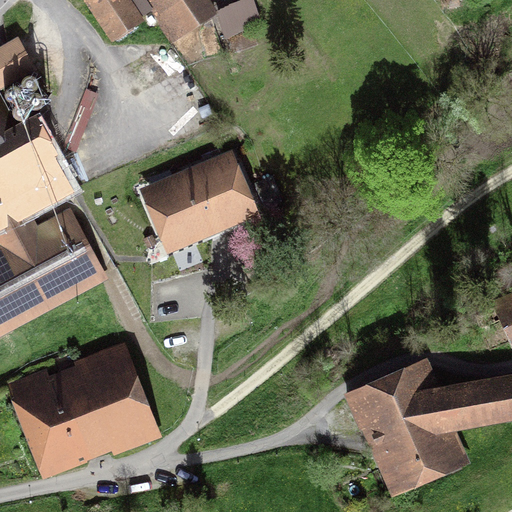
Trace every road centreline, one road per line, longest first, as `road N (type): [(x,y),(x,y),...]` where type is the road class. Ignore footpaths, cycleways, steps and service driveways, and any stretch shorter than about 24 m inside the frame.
road 1 (track): [(184,428),(241,393),(453,210),(511,174)]
road 2 (residential): [(0,494),(145,465),(192,418),(204,314)]
